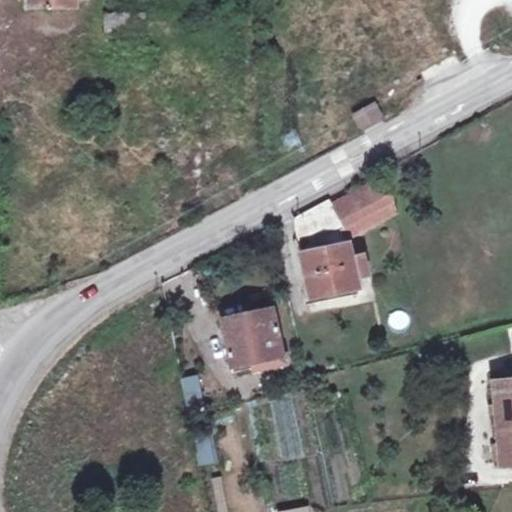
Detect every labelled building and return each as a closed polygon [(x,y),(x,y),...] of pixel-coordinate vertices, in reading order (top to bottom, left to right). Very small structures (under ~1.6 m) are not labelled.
[(144,12),(144,0),(104,0),(105,12),(144,12)] [(145,35),(145,14),(103,14),(103,35),(145,35)] [(216,212),(216,103),(194,103),(191,204),(187,204),(186,220),(201,221),(216,212)] [(360,125),(377,116),(372,106),(355,116),(360,125)] [(344,227),(362,219),(358,212),(392,194),(384,178),(332,206),(329,200),(295,218),(297,236),(301,254),(311,298),(358,289),(355,277),(367,275),(363,257),(351,259),(347,240),(344,227)] [(347,240),(397,213),(392,194),(358,212),(362,219),(344,227),(347,240)] [(283,363),(272,310),(222,321),(231,367),(254,362),(256,369),(283,363)] [(204,406),(198,376),(182,380),(187,409),(204,406)] [(511,461),(511,381),(493,383),(500,463),(511,461)] [(215,462),(208,426),(191,429),(199,466),(215,462)]
